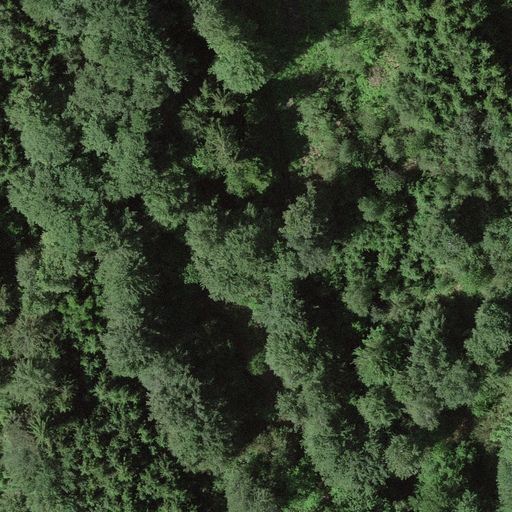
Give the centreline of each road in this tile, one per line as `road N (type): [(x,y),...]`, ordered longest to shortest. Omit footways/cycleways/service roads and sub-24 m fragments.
road 1 (track): [(240,0),(264,62),(291,240),(370,389),(467,511)]
road 2 (track): [(0,321),(116,112),(206,0)]
road 3 (track): [(188,511),(130,508),(73,483),(0,489)]
road 4 (track): [(443,481),(361,485),(256,511)]
road 5 (track): [(73,483),(0,343)]
